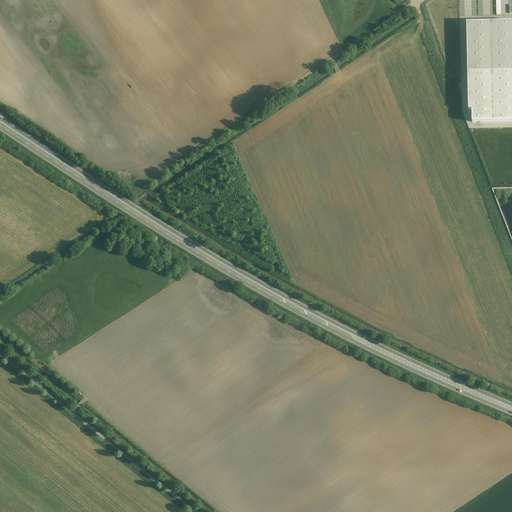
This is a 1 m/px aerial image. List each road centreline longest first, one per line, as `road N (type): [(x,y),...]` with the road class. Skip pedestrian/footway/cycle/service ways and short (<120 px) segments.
road 1 (trunk): [(0,123),(261,288),(511,409)]
road 2 (track): [(413,4),(146,192)]
road 3 (unclassified): [(196,511),(0,353)]
